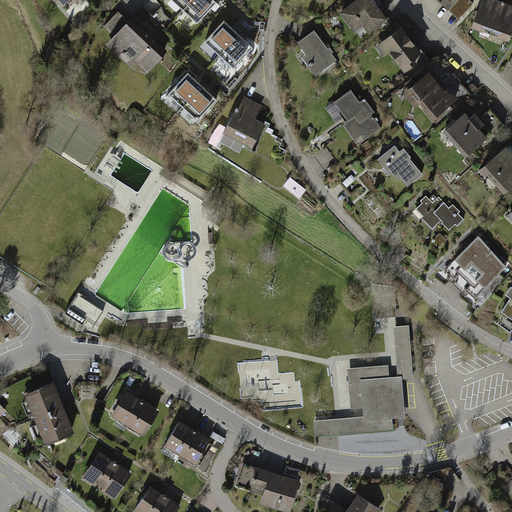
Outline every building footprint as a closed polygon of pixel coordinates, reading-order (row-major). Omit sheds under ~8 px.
[(171,0),(182,9),(190,0),(171,0)] [(196,23),(216,2),(214,0),(190,0),(182,9),(196,23)] [(389,20),(373,0),(355,0),(340,12),(355,32),(364,25),(370,34),(389,20)] [(472,3),(469,0),(438,0),(458,18),(472,3)] [(492,35),(503,2),(499,0),(482,0),(473,28),(492,35)] [(511,41),(511,37),(511,4),(503,2),(492,35),(511,41)] [(117,10),(104,25),(114,34),(128,19),(117,10)] [(167,53),(131,20),(106,46),(130,69),(135,63),(146,74),(167,53)] [(218,54),(237,33),(223,20),(204,41),(218,54)] [(425,56),(402,27),(376,47),(385,58),(391,53),(405,71),(425,56)] [(315,29),(297,42),(307,56),(302,59),(315,77),(338,61),(315,29)] [(233,67),(252,46),(237,33),(218,54),(233,67)] [(446,92),(430,72),(405,93),(416,106),(420,103),(433,120),(458,100),(450,89),(446,92)] [(181,111),(202,87),(187,73),(165,96),(181,111)] [(197,125),(218,101),(202,87),(181,111),(197,125)] [(360,102),(351,90),(336,101),(350,121),(344,125),(359,145),(382,129),(372,115),(375,113),(365,98),(360,102)] [(263,105),(242,95),(224,132),(253,146),(264,123),(256,120),(263,105)] [(465,111),(444,131),(467,157),(489,137),(465,111)] [(401,151),(395,144),(377,159),(391,174),(393,173),(398,179),(401,177),(409,186),(423,174),(410,158),(411,157),(404,148),(401,151)] [(511,186),(511,149),(508,144),(478,169),(485,177),(488,175),(504,193),(511,186)] [(301,195),(306,187),(290,175),(284,183),(301,195)] [(433,204),(426,196),(421,201),(423,204),(417,210),(424,217),(422,218),(432,229),(442,220),(451,230),(457,224),(459,226),(465,220),(459,213),(461,212),(454,205),(450,208),(440,198),(433,204)] [(438,245),(446,237),(440,230),(432,238),(438,245)] [(507,265),(478,237),(444,272),(473,300),(507,265)] [(511,288),(506,296),(511,300),(503,313),(511,318),(511,288)] [(89,299),(79,292),(65,312),(82,324),(86,319),(95,325),(104,311),(88,301),(89,299)] [(374,293),(375,317),(396,316),(395,292),(374,293)] [(351,418),(313,421),(314,437),(393,430),(392,418),(406,417),(403,380),(413,380),(408,327),(397,328),(391,329),(395,366),(347,370),(351,418)] [(74,432),(54,381),(25,393),(44,444),(74,432)] [(126,427),(142,399),(126,390),(110,417),(126,427)] [(141,436),(158,409),(142,399),(126,427),(141,436)] [(180,455),(196,430),(180,421),(165,446),(180,455)] [(196,465),(212,440),(196,430),(180,455),(196,465)] [(115,461),(100,451),(82,478),(97,488),(115,461)] [(130,471),(115,461),(97,488),(112,498),(130,471)] [(289,511),(290,511),(300,480),(257,467),(252,483),(266,487),(261,503),(289,511)] [(135,511),(154,511),(166,495),(151,485),(133,511),(135,511)] [(378,511),(380,509),(358,494),(347,510),(334,501),(326,511),(378,511)] [(175,511),(180,505),(166,495),(154,511),(175,511)]
